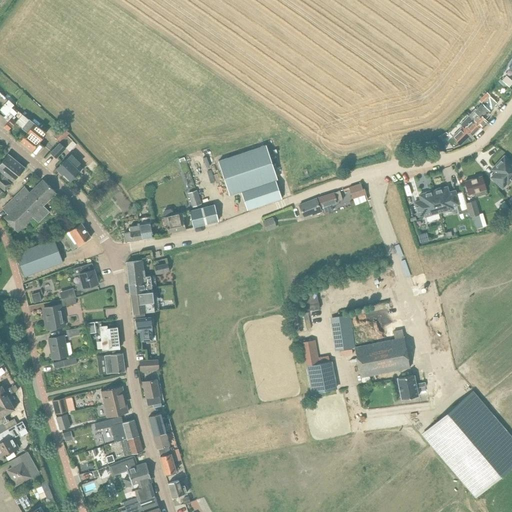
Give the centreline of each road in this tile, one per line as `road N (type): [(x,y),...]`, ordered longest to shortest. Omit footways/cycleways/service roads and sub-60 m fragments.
road 1 (unclassified): [(112,252),(221,229),(366,174),(466,151),(511,105)]
road 2 (residential): [(83,511),(0,226)]
road 3 (unclassified): [(171,511),(140,414),(112,252)]
road 4 (unclassified): [(112,252),(90,211),(0,134)]
